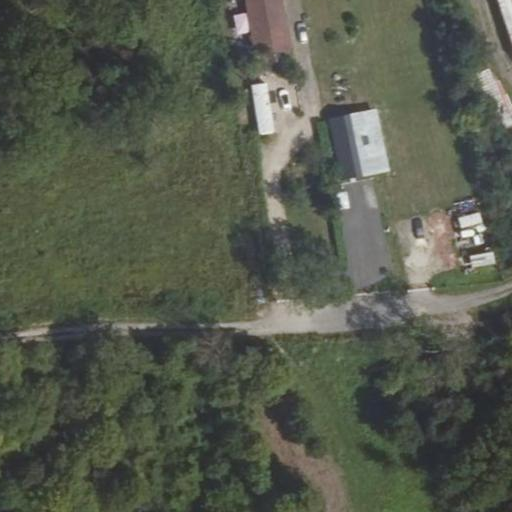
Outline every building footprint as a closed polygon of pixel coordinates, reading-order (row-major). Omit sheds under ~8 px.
[(283,0),(243,0),(254,60),(293,53),(283,0)] [(511,0),(500,0),(511,55),(511,0)] [(511,116),(490,68),(476,75),(503,131),(511,127),(511,116)] [(257,134),(273,133),(269,83),(253,85),(257,134)] [(375,109),(322,120),(334,183),(388,172),(375,109)] [(362,187),(369,221),(381,218),(374,185),(362,187)] [(438,212),(398,219),(402,248),(443,242),(438,212)] [(391,259),(387,234),(375,236),(379,261),(391,259)] [(494,252),(470,255),(472,268),(496,265),(494,252)]
